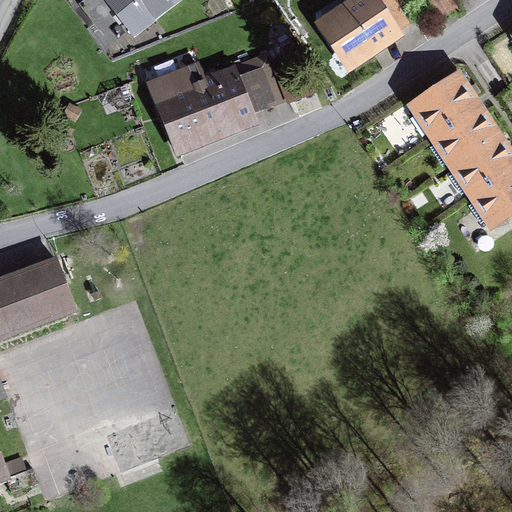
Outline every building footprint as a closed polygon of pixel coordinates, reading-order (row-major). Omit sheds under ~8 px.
[(86,0),(121,44),(176,0),(86,0)] [(367,0),(327,27),(351,64),(409,25),(391,0),(367,0)] [(452,0),(426,0),(425,1),(438,22),(458,9),(452,0)] [(152,97),(176,154),(292,106),(268,49),(152,97)] [(489,227),(511,211),(511,161),(510,159),(479,112),(468,95),(458,80),(411,111),(489,227)] [(0,281),(0,339),(74,311),(55,261),(0,281)] [(19,487),(40,479),(35,465),(14,473),(19,487)]
